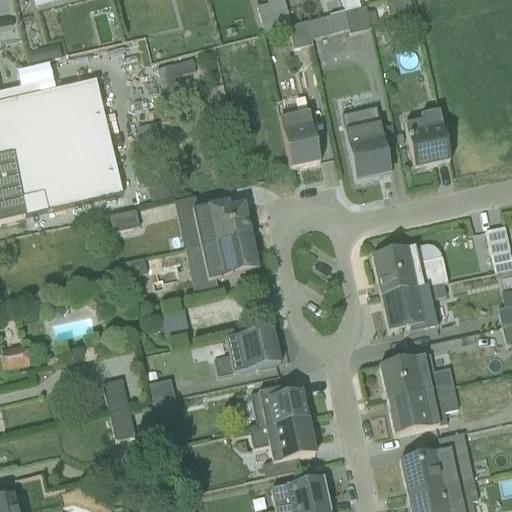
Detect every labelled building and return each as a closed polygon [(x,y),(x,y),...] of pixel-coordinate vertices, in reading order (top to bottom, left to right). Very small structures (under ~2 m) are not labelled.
[(296,48),(350,35),(345,16),(271,33),(277,58),(298,53),(296,48)] [(41,24),(2,32),(5,46),(27,41),(28,46),(20,48),(24,68),(50,62),(41,24)] [(85,59),(51,60),(52,78),(94,76),(93,40),(84,40),(85,59)] [(279,179),(311,171),(298,117),(267,125),(279,179)] [(405,179),(445,169),(432,117),(393,127),(405,179)] [(346,189),(380,180),(367,126),(333,135),(346,189)] [(0,231),(65,220),(43,155),(0,164),(0,231)] [(185,217),(193,254),(242,244),(234,207),(185,217)] [(123,221),(94,222),(95,238),(123,236),(123,221)] [(477,282),(498,278),(489,233),(468,238),(477,282)] [(200,288),(249,277),(242,244),(193,254),(200,288)] [(355,266),(364,307),(417,296),(408,255),(355,266)] [(106,285),(129,282),(127,268),(105,270),(106,285)] [(371,341),(424,330),(417,296),(364,307),(371,341)] [(511,311),(482,317),(488,353),(511,349),(511,311)] [(153,339),(171,334),(167,321),(150,325),(153,339)] [(222,384),(271,372),(263,337),(214,349),(222,384)] [(0,375),(13,375),(12,354),(0,354),(0,375)] [(367,375),(375,410),(444,394),(436,360),(367,375)] [(511,360),(502,362),(505,381),(511,379),(511,360)] [(98,446),(115,441),(102,387),(85,391),(98,446)] [(130,393),(135,414),(158,409),(153,387),(130,393)] [(244,400),(251,436),(296,427),(289,391),(244,400)] [(383,445),(452,430),(444,394),(375,410),(383,445)] [(511,405),(502,407),(507,449),(511,448),(511,405)] [(258,471),(303,461),(296,427),(251,436),(258,471)] [(390,470),(397,502),(462,487),(455,455),(390,470)] [(261,495),(265,511),(315,511),(309,484),(261,495)] [(399,511),(468,511),(462,487),(397,502),(399,511)]
